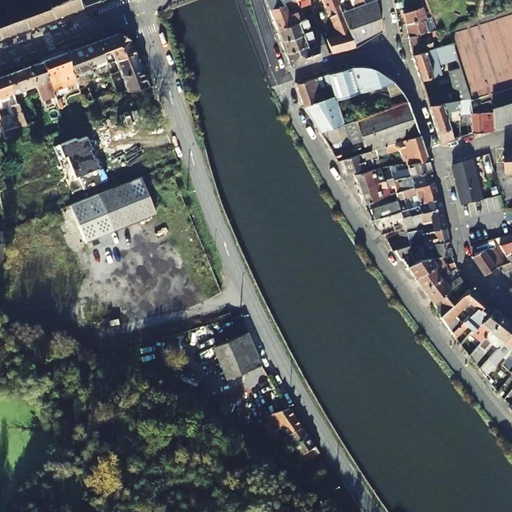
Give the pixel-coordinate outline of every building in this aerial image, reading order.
[(30,0),(34,9),(36,8),(40,7),(37,0),(30,0)] [(57,0),(50,3),(57,21),(72,16),(65,0),(57,0)] [(65,0),(72,16),(86,10),(82,0),(65,0)] [(101,4),(99,0),(82,0),(86,10),(101,4)] [(263,0),(268,10),(282,6),(281,2),(285,0),(263,0)] [(294,0),(299,9),(310,5),(307,0),(294,0)] [(355,47),(350,36),(336,0),(307,0),(310,5),(311,7),(316,5),(315,1),(317,0),(324,0),(328,9),(339,36),(327,40),(332,54),(355,47)] [(353,5),(350,0),(336,0),(350,36),(371,28),(363,2),(353,5)] [(380,30),(375,0),(368,0),(363,2),(371,28),(350,36),(355,47),(357,46),(380,30)] [(427,0),(419,0),(422,7),(404,14),(406,25),(432,17),(431,14),(424,16),(422,11),(430,10),(427,0)] [(24,13),(27,12),(22,1),(17,3),(22,14),(24,13)] [(40,7),(36,8),(44,27),(57,21),(50,3),(40,7)] [(8,19),(11,18),(13,17),(9,6),(4,8),(8,19)] [(298,22),(295,14),(286,17),(285,14),(282,6),(268,10),(276,30),(298,22)] [(27,12),(24,13),(31,31),(44,27),(36,8),(34,9),(27,12)] [(13,17),(11,18),(18,36),(31,31),(24,13),(22,14),(13,17)] [(313,13),(308,15),(315,35),(320,33),(313,13)] [(408,38),(419,35),(417,31),(426,28),(425,23),(433,21),(432,17),(406,25),(408,38)] [(0,31),(4,42),(18,36),(11,18),(8,19),(0,22),(0,31)] [(280,41),(302,33),(301,29),(307,27),(304,20),(302,21),(298,22),(276,30),(280,41)] [(284,53),(307,45),(306,42),(312,40),(311,36),(309,31),(302,33),(280,41),(284,53)] [(120,33),(97,41),(101,52),(111,49),(115,59),(134,53),(130,40),(120,33)] [(319,59),(329,56),(320,33),(315,35),(311,36),(312,40),(313,43),(315,47),(319,59)] [(505,58),(506,60),(511,57),(511,61),(496,69),(496,75),(490,76),(492,81),(487,83),(490,91),(498,90),(511,84),(511,33),(511,34),(504,35),(505,58)] [(419,38),(419,35),(408,38),(412,55),(440,46),(439,42),(431,45),(429,36),(419,38)] [(106,78),(110,77),(109,74),(105,63),(104,60),(101,52),(97,41),(66,53),(76,79),(85,102),(92,100),(85,81),(101,77),(106,78)] [(412,55),(421,82),(433,78),(429,63),(452,55),(453,61),(458,60),(456,55),(454,49),(452,43),(440,46),(412,55)] [(308,49),(307,45),(284,53),(288,64),(293,68),(319,59),(315,47),(308,49)] [(66,53),(42,62),(48,77),(52,76),(56,86),(76,79),(66,53)] [(140,67),(134,53),(115,59),(120,74),(140,67)] [(56,99),(48,77),(42,62),(30,67),(37,87),(40,96),(43,103),(56,99)] [(340,71),(354,120),(407,100),(385,71),(362,66),(340,71)] [(13,95),(37,87),(30,67),(5,75),(13,95)] [(140,67),(120,74),(115,76),(110,77),(116,94),(133,90),(148,86),(140,67)] [(460,69),(433,78),(421,82),(429,106),(471,100),(460,69)] [(342,125),(354,120),(340,71),(328,75),(334,98),(303,108),(319,134),(342,125)] [(5,75),(0,77),(0,98),(13,95),(5,75)] [(295,85),(303,108),(334,98),(328,75),(295,85)] [(148,86),(133,90),(143,117),(158,112),(148,86)] [(350,144),(361,140),(365,152),(368,151),(374,149),(418,135),(408,102),(407,100),(354,120),(342,125),(350,144)] [(471,100),(429,106),(440,143),(460,138),(459,116),(471,115),(471,106),(471,100)] [(511,102),(491,109),(491,113),(493,128),(511,121),(511,102)] [(34,123),(27,103),(17,107),(24,126),(34,123)] [(493,128),(491,113),(471,115),(472,134),(493,132),(493,128)] [(339,161),(365,152),(361,140),(350,144),(342,125),(319,134),(336,162),(339,161)] [(409,160),(410,164),(426,160),(418,135),(374,149),(375,152),(377,158),(378,160),(397,154),(400,162),(409,160)] [(365,152),(339,161),(343,175),(373,168),(371,160),(374,159),(377,158),(375,152),(369,154),(368,151),(365,152)] [(511,151),(503,152),(505,173),(511,172),(511,151)] [(482,201),(472,159),(466,161),(452,165),(455,181),(457,181),(457,184),(457,186),(461,206),(482,201)] [(394,183),(400,181),(429,172),(426,160),(410,164),(404,165),(407,174),(403,175),(403,172),(388,175),(390,180),(391,184),(394,183)] [(353,176),(358,190),(390,180),(388,175),(386,169),(382,170),(385,177),(380,178),(379,177),(373,178),(371,172),(353,176)] [(432,182),(429,172),(400,181),(402,189),(399,189),(400,192),(432,182)] [(147,173),(103,191),(108,205),(153,190),(147,173)] [(388,196),(385,188),(392,186),(391,184),(390,180),(358,190),(362,205),(388,196)] [(400,192),(402,197),(412,194),(414,201),(404,205),(406,210),(415,207),(437,199),(432,182),(400,192)] [(153,190),(108,205),(118,229),(162,213),(153,190)] [(108,205),(103,191),(96,194),(100,208),(108,205)] [(100,208),(96,194),(75,202),(87,231),(105,225),(100,208)] [(440,208),(437,199),(415,207),(417,214),(440,208)] [(396,201),(370,209),(374,221),(396,213),(406,210),(404,205),(398,207),(396,201)] [(118,229),(108,205),(100,208),(105,225),(107,233),(118,229)] [(415,229),(416,233),(445,228),(440,208),(417,214),(420,223),(429,222),(430,226),(415,229)] [(399,221),(398,219),(396,213),(374,221),(372,222),(377,229),(395,223),(397,228),(394,229),(395,230),(402,228),(399,221)] [(107,233),(105,225),(87,231),(90,239),(107,233)] [(397,236),(405,235),(402,228),(395,230),(397,236)] [(447,241),(445,228),(416,233),(417,236),(432,233),(432,236),(422,239),(425,247),(432,245),(447,241)] [(394,250),(409,246),(405,235),(397,236),(398,238),(401,237),(402,240),(388,244),(392,250),(394,250)] [(474,255),(483,248),(490,246),(493,246),(496,245),(494,238),(473,245),(474,255)] [(451,255),(447,241),(432,245),(433,251),(426,253),(424,253),(427,261),(430,259),(431,259),(451,255)] [(511,241),(499,244),(503,251),(511,248),(511,241)] [(409,246),(394,250),(400,261),(403,260),(408,269),(417,265),(416,261),(414,256),(411,250),(409,246)] [(474,255),(471,257),(483,276),(491,271),(500,267),(500,266),(490,246),(483,248),(474,255)] [(503,265),(509,263),(506,257),(500,260),(503,265)] [(421,263),(417,265),(408,269),(412,276),(413,278),(435,268),(437,271),(445,267),(443,263),(435,267),(431,259),(430,259),(427,261),(421,263)] [(421,288),(421,289),(441,279),(448,275),(445,267),(437,271),(435,268),(413,278),(421,288)] [(451,284),(447,287),(441,279),(421,289),(431,304),(449,291),(462,282),(460,277),(451,283),(451,284)] [(465,310),(471,316),(485,303),(469,290),(456,302),(440,317),(452,333),(462,324),(456,318),(465,310)] [(431,304),(440,317),(456,302),(449,291),(431,304)] [(467,328),(472,332),(494,309),(485,303),(471,316),(462,324),(452,333),(455,338),(467,328)] [(479,333),(484,337),(501,315),(494,309),(472,332),(468,336),(460,344),(466,353),(471,349),(467,344),(479,333)] [(468,356),(475,365),(482,357),(485,354),(483,351),(489,344),(496,350),(505,340),(511,331),(511,323),(501,315),(484,337),(468,356)] [(510,350),(511,351),(511,331),(505,340),(496,350),(486,361),(478,370),(484,377),(510,350)] [(262,367),(248,333),(216,346),(228,379),(262,367)] [(460,344),(468,336),(465,333),(457,340),(460,344)] [(511,363),(511,353),(502,367),(506,371),(511,363)] [(486,361),(482,357),(475,365),(478,370),(486,361)] [(506,406),(511,399),(511,388),(502,401),(506,406)] [(296,419),(289,408),(257,418),(259,423),(273,419),(280,429),(296,419)] [(302,427),(296,419),(280,429),(283,433),(285,432),(288,436),(302,427)] [(302,427),(288,436),(281,441),(282,442),(292,447),(293,446),(308,437),(302,427)] [(308,437),(293,446),(300,457),(298,458),(303,462),(318,452),(315,447),(308,437)] [(293,446),(292,447),(290,448),(289,448),(288,450),(298,458),(300,457),(293,446)] [(312,462),(316,465),(320,462),(323,460),(321,456),(312,462)] [(323,470),(316,465),(310,469),(315,476),(323,470)]
